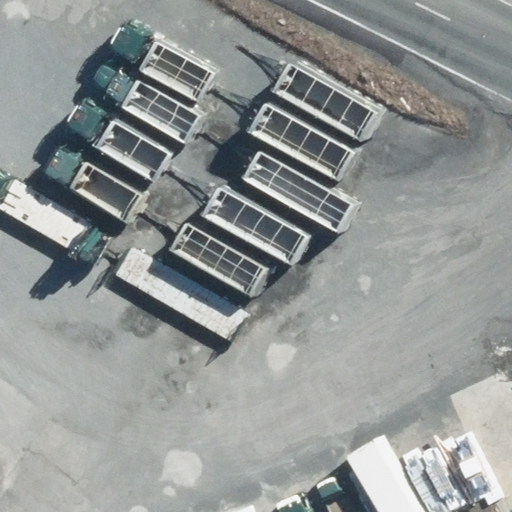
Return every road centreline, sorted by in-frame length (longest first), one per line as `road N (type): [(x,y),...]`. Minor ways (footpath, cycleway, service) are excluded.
road 1 (unknown): [(511,229),(430,297),(234,426)]
road 2 (unknown): [(0,274),(234,426)]
road 3 (unknown): [(234,426),(96,511)]
